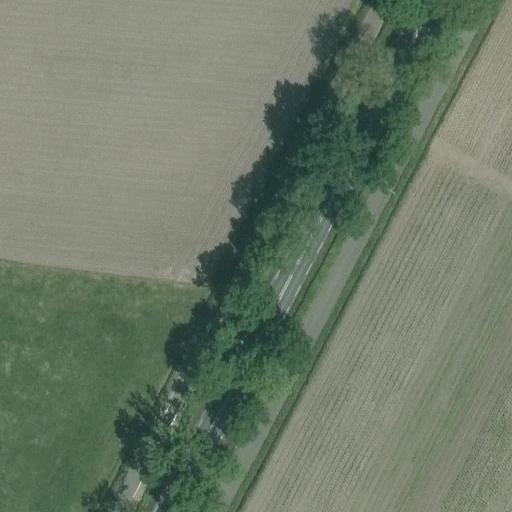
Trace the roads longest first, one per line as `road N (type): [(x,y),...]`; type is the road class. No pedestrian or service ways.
road 1 (primary): [(170,511),(437,0)]
road 2 (unclassified): [(215,511),(480,0)]
road 3 (unclassified): [(120,511),(385,0)]
